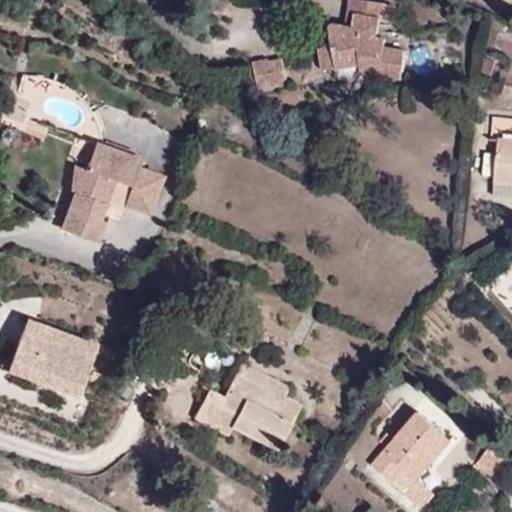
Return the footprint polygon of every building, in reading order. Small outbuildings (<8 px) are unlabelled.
[(368,59),(369,66),(408,72),(412,43),(393,40),(394,30),(385,28),(388,0),(356,0),(353,19),(337,16),(340,40),(343,62),(368,59)] [(398,0),(388,0),(385,28),(394,30),(398,0)] [(331,63),(343,62),(340,40),(328,42),(331,63)] [(270,71),(293,65),(290,51),(278,54),(277,51),(266,54),(270,71)] [(368,59),(343,62),(344,70),(369,66),(368,59)] [(511,132),(506,132),(502,174),(511,174),(511,132)] [(149,222),(163,182),(143,173),(145,169),(99,150),(87,172),(77,168),(68,198),(72,200),(64,225),(67,235),(71,240),(96,249),(104,230),(101,224),(108,205),(116,201),(121,213),(149,222)] [(476,152),(475,174),(487,175),(488,153),(476,152)] [(511,257),(485,289),(511,311),(511,257)] [(80,396),(98,348),(29,321),(10,370),(80,396)] [(299,396),(280,387),(283,379),(233,357),(218,393),(204,387),(191,419),(226,433),(230,422),(278,443),(299,396)] [(422,482),(460,441),(424,410),(416,419),(407,411),(392,429),(401,437),(378,464),(402,484),(410,473),(422,482)] [(511,472),(511,455),(499,444),(485,459),(507,478),(511,472)] [(429,509),(441,496),(422,482),(412,494),(429,509)]
